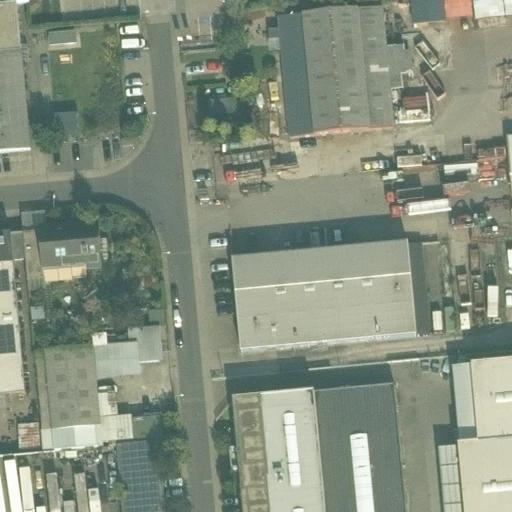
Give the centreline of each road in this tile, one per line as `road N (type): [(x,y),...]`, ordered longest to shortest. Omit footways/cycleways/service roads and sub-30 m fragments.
road 1 (residential): [(202,511),(171,181)]
road 2 (residential): [(171,181),(0,198)]
road 3 (residential): [(171,181),(159,44)]
